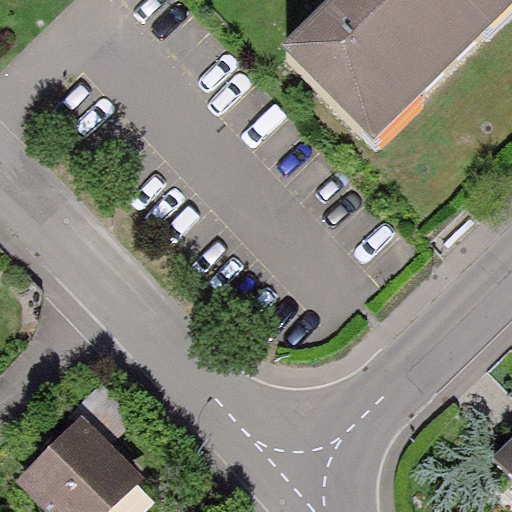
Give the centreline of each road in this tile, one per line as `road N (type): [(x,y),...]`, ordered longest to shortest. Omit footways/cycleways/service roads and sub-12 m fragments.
road 1 (residential): [(296,482),(511,272)]
road 2 (residential): [(296,482),(111,286)]
road 3 (residential): [(111,286),(0,167)]
road 4 (residential): [(0,401),(111,286)]
